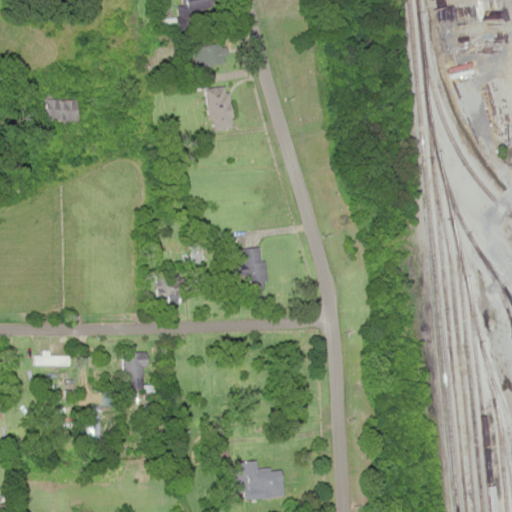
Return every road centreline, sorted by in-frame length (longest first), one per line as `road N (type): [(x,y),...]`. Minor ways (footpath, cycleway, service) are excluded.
road 1 (tertiary): [(339,511),(329,321),(303,190),(244,0)]
road 2 (residential): [(0,326),(329,321)]
